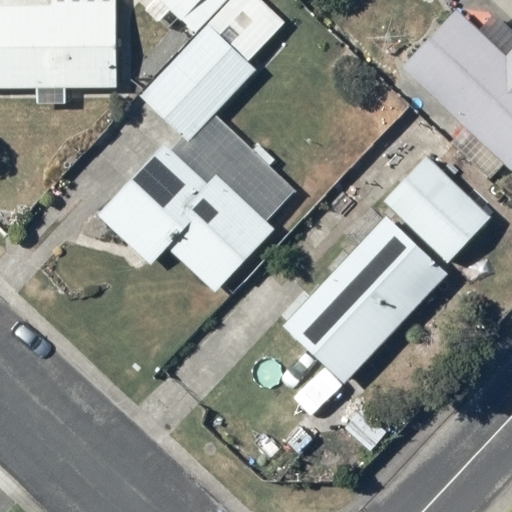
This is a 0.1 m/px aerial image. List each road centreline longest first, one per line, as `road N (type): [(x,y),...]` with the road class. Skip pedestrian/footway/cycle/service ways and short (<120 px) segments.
road 1 (residential): [(511,351),(359,511)]
road 2 (residential): [(121,511),(0,396)]
